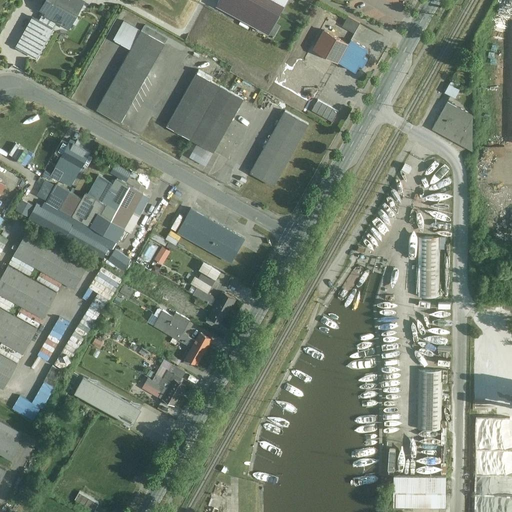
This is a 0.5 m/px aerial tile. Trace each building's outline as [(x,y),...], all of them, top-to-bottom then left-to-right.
[(46,10),(40,20),(47,24),(52,16),(56,19),(63,22),(66,16),(71,18),(81,0),(80,0),(48,0),(44,9),(46,10)] [(290,0),(223,0),(220,7),(272,35),(290,0)] [(33,17),(17,46),(35,56),(52,27),(47,24),(40,20),(33,17)] [(362,23),(350,17),(344,28),(356,34),(362,23)] [(131,48),(97,109),(120,122),(165,43),(142,30),(141,30),(141,31),(131,48)] [(314,48),(338,61),(349,43),(324,30),(314,48)] [(356,71),(360,65),(363,66),(367,58),(365,57),(368,50),(350,40),(349,43),(338,61),(356,71)] [(197,72),(167,125),(190,139),(220,85),(197,72)] [(458,86),(459,81),(453,79),(447,92),(458,96),(462,87),(458,86)] [(220,85),(190,139),(214,152),(244,98),(220,85)] [(448,102),(432,130),(472,152),(473,115),(455,106),(459,100),(453,97),(450,103),(448,102)] [(319,98),(314,110),(334,120),(340,109),(319,98)] [(285,110),(250,172),(274,186),(309,123),(285,110)] [(62,157),(57,167),(65,171),(61,179),(71,185),(75,177),(81,167),(83,164),(87,166),(93,156),(88,154),(90,151),(89,151),(79,145),(81,142),(77,139),(76,143),(71,141),(71,140),(69,143),(62,156),(62,157)] [(113,168),(126,176),(130,170),(117,161),(113,168)] [(56,185),(46,203),(90,227),(91,226),(117,240),(117,241),(124,228),(143,192),(117,178),(114,184),(98,175),(88,194),(86,193),(83,199),(56,185)] [(246,236),(183,199),(168,225),(231,262),(246,236)] [(28,229),(14,254),(75,289),(89,264),(28,229)] [(441,294),(440,235),(416,235),(418,295),(441,294)] [(162,245),(156,259),(165,263),(171,249),(162,245)] [(110,257),(127,268),(132,261),(115,250),(110,257)] [(58,291),(10,264),(0,282),(0,292),(43,317),(58,291)] [(91,286),(99,291),(57,362),(68,369),(123,276),(104,265),(91,286)] [(125,284),(122,292),(130,295),(133,288),(125,284)] [(230,309),(236,297),(224,291),(218,302),(230,309)] [(224,320),(230,309),(218,302),(212,314),(224,320)] [(37,327),(0,305),(0,338),(23,352),(37,327)] [(154,325),(180,339),(189,323),(164,309),(154,325)] [(43,349),(53,355),(62,338),(51,333),(43,349)] [(207,354),(213,341),(199,333),(192,346),(207,354)] [(200,366),(207,354),(192,346),(186,359),(200,366)] [(20,363),(0,352),(0,387),(5,390),(20,363)] [(46,380),(59,386),(67,371),(54,364),(46,380)] [(419,369),(418,428),(442,428),(443,369),(419,369)] [(181,396),(188,385),(176,378),(170,389),(181,396)] [(83,379),(76,391),(133,423),(140,410),(83,379)] [(175,407),(181,396),(170,389),(163,400),(175,407)] [(30,435),(0,417),(0,454),(14,462),(30,435)] [(447,477),(393,475),(392,507),(446,509),(447,477)] [(99,503),(81,492),(76,499),(94,510),(99,503)]
